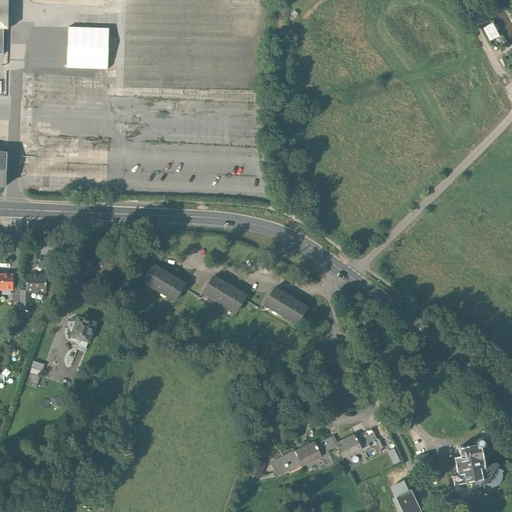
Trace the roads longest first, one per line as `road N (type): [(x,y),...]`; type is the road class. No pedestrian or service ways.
road 1 (secondary): [(338,268),(287,235),(227,219),(0,208)]
road 2 (residential): [(432,511),(339,324),(326,286),(338,268)]
road 3 (track): [(280,0),(281,166),(307,246)]
road 4 (secondary): [(511,406),(338,268)]
